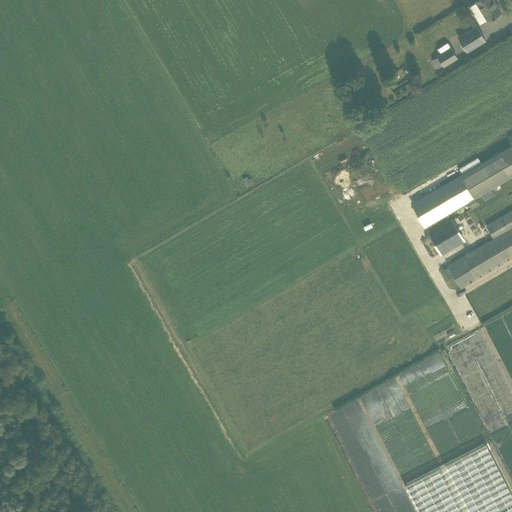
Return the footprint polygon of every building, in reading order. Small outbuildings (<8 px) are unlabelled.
[(477,0),(475,1),(487,20),(501,11),(493,0),(477,0)] [(458,37),(467,51),(485,39),(477,26),(458,37)] [(432,60),(437,68),(443,64),(443,65),(457,57),(451,47),(437,55),(438,56),(432,60)] [(511,144),(412,203),(425,226),(481,194),(484,199),(494,193),(491,187),(511,174),(511,133),(507,136),(511,144)] [(247,176),(242,178),(247,186),(251,184),(248,178),(247,176)] [(448,266),(443,269),(448,279),(453,276),(460,287),(511,256),(511,211),(486,227),(492,238),(447,265),(448,266)] [(451,218),(428,231),(441,253),(464,240),(451,218)] [(511,511),(511,495),(485,444),(404,485),(418,511),(511,511)]
